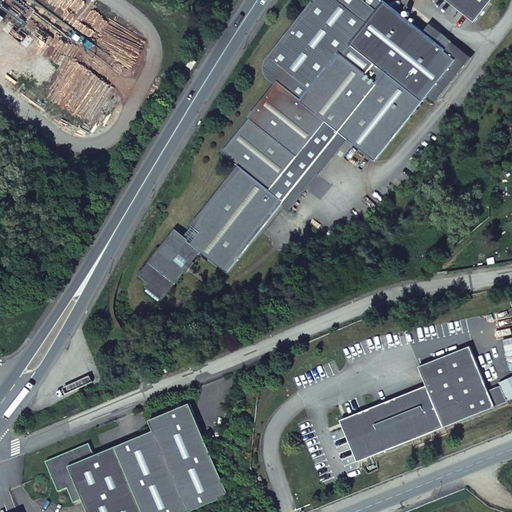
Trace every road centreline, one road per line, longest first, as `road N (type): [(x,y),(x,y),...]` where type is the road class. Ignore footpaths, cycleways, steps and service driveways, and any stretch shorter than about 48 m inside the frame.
road 1 (residential): [(511,274),(387,296),(188,383),(0,449)]
road 2 (secondary): [(264,0),(118,229)]
road 3 (unknown): [(283,511),(271,455),(283,420),(310,397),(414,350)]
road 4 (secondary): [(0,412),(68,326),(118,229)]
road 5 (secondary): [(118,229),(0,411)]
road 6 (tertiary): [(351,511),(511,448)]
road 7 (unknown): [(511,3),(501,40),(443,117)]
